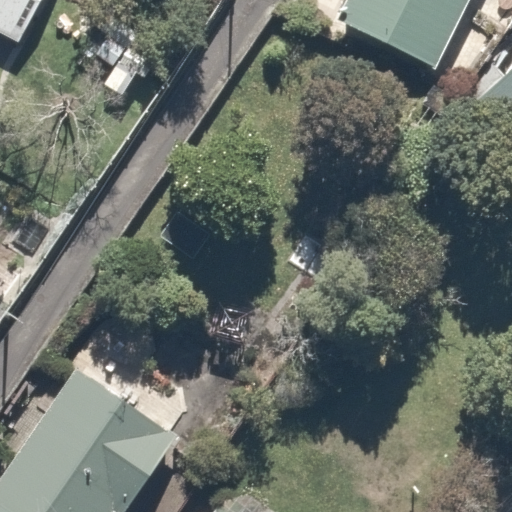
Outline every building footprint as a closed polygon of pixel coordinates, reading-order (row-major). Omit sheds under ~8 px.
[(50,0),(0,0),(0,55),(20,65),(50,0)] [(427,84),(471,0),(346,0),(330,33),(427,84)] [(511,80),(501,88),(511,99),(511,80)] [(0,511),(141,511),(184,446),(41,356),(8,408),(36,426),(0,482),(0,511)] [(227,511),(211,500),(201,511),(227,511)]
